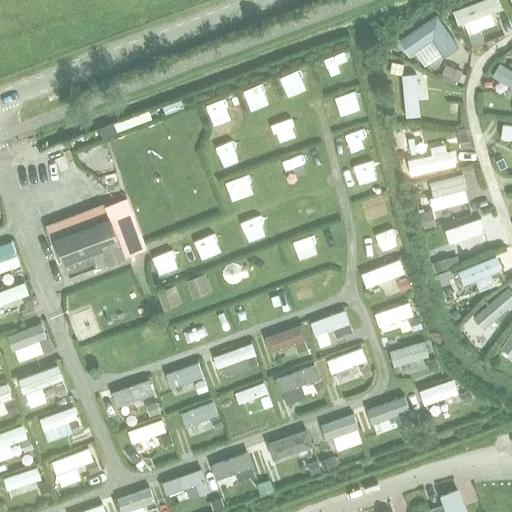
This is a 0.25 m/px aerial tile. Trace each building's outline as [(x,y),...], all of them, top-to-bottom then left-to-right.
[(435,14),(398,40),(408,54),(430,39),(442,56),(456,47),(435,14)] [(120,200),(45,228),(50,243),(53,241),(66,276),(107,261),(108,262),(110,269),(130,261),(128,255),(145,248),(144,246),(130,210),(125,212),(120,200)] [(0,258),(15,252),(10,239),(0,242),(0,258)] [(402,270),(397,256),(361,270),(366,284),(402,270)] [(203,273),(185,280),(192,298),(210,291),(203,273)] [(0,301),(28,292),(24,281),(0,288),(0,301)] [(181,302),(173,285),(156,292),(163,309),(181,302)] [(407,300),(374,310),(378,323),(411,313),(407,300)] [(348,321),(343,307),(310,319),(315,333),(348,321)] [(45,336),(40,321),(7,334),(12,348),(45,336)] [(306,337),(301,321),(263,334),(269,350),(306,337)] [(422,338),(388,349),(393,364),(427,353),(422,338)] [(254,353),(249,340),(212,354),(216,367),(254,353)] [(365,358),(360,345),(325,358),(330,371),(365,358)] [(201,373),(196,360),(164,371),(169,385),(201,373)] [(318,375),(314,361),(273,375),(278,389),(318,375)] [(63,377),(58,363),(18,376),(23,390),(63,377)] [(451,376),(417,388),(422,401),(456,389),(451,376)] [(151,390),(146,377),(110,390),(115,403),(151,390)] [(0,398),(11,395),(6,380),(0,382),(0,398)] [(266,390),(262,380),(233,390),(237,401),(266,390)] [(402,393),(366,407),(371,422),(408,408),(402,393)] [(216,412),(211,398),(178,411),(184,425),(216,412)] [(77,416),(73,405),(40,417),(44,428),(77,416)] [(352,411),(320,423),(325,437),(357,425),(352,411)] [(164,428),(160,417),(126,429),(130,440),(164,428)] [(0,444),(26,436),(22,423),(0,430),(0,444)] [(306,426),(264,440),(270,457),(312,442),(306,426)] [(93,459),(88,446),(51,459),(55,472),(93,459)] [(247,448),(210,462),(215,476),(252,462),(247,448)] [(39,477),(36,465),(3,476),(7,487),(39,477)] [(200,465),(160,480),(164,494),(205,479),(200,465)] [(147,485),(115,495),(120,509),(152,499),(147,485)] [(464,511),(456,490),(439,496),(444,511),(464,511)] [(104,511),(102,502),(69,511),(104,511)]
